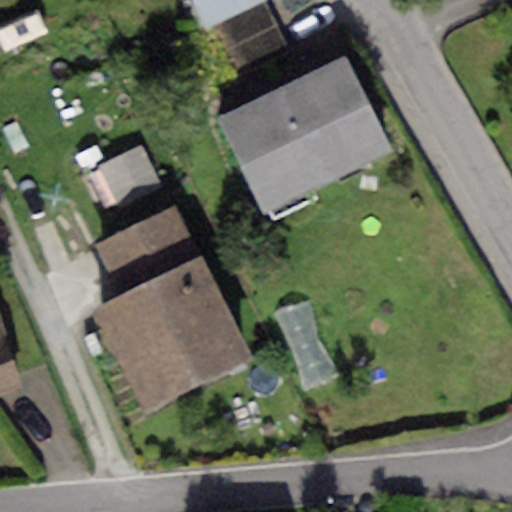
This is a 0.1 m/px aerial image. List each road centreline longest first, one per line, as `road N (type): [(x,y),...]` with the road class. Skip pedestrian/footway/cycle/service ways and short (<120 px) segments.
road 1 (residential): [(511,452),(115,500)]
road 2 (residential): [(376,0),(511,232)]
